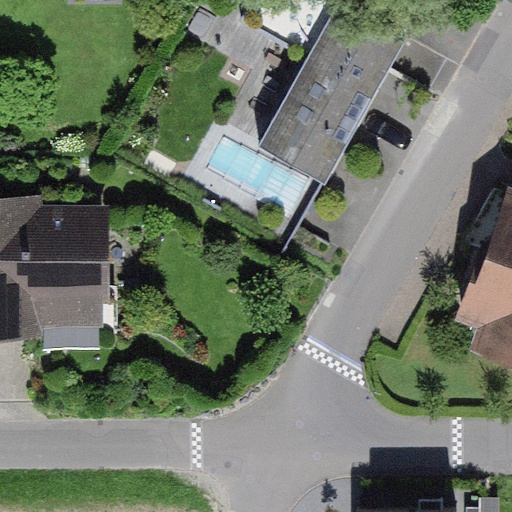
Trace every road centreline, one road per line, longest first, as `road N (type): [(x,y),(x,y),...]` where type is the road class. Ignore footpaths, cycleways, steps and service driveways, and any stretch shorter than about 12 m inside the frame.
road 1 (residential): [(287,444),(511,42)]
road 2 (residential): [(0,447),(287,444)]
road 3 (residential): [(287,444),(511,443)]
